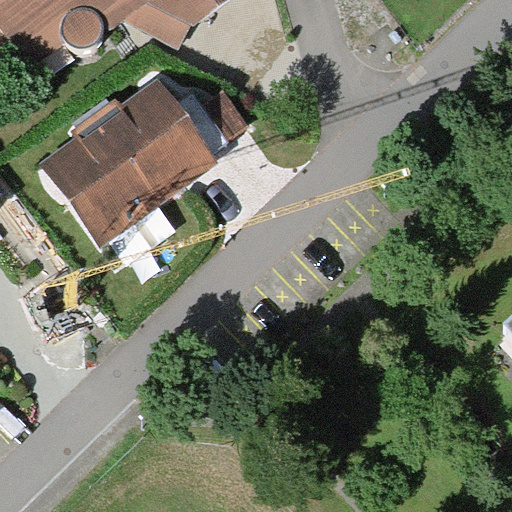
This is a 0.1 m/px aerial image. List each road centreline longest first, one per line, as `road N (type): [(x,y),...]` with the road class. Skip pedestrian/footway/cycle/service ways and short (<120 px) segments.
road 1 (residential): [(0,497),(375,133)]
road 2 (residential): [(375,133),(511,4)]
road 3 (residential): [(375,133),(338,71),(314,0)]
